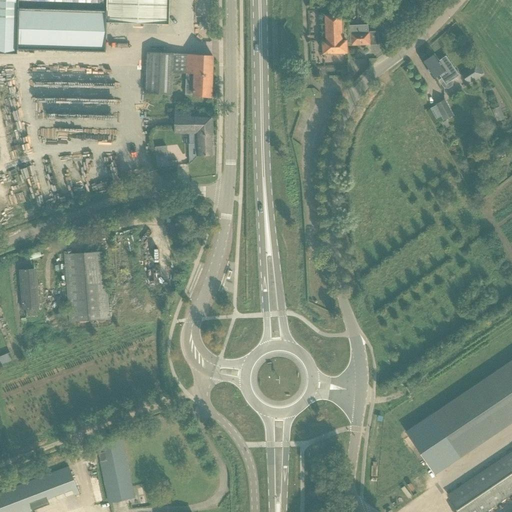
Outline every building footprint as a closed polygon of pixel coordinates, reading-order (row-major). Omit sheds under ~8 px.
[(0,0),(0,53),(16,54),(16,49),(105,52),(106,23),(168,24),(169,0),(0,0)] [(332,15),(322,16),(323,53),(346,53),(346,45),(377,44),(376,34),(376,32),(368,33),(368,25),(347,26),(347,21),(340,21),(340,15),(332,15)] [(147,63),(146,93),(171,94),(172,73),(173,54),(148,53),(147,63)] [(187,55),(186,65),(185,95),(200,97),(210,97),(212,56),(187,55)] [(422,63),(428,71),(433,79),(438,75),(441,79),(438,81),(443,88),(447,89),(451,86),(452,82),(451,80),(458,75),(445,56),(438,61),(434,55),(422,63)] [(469,84),(484,73),(476,61),(461,72),(469,84)] [(444,100),(434,105),(429,108),(435,120),(441,117),(443,121),(453,115),(444,100)] [(491,110),(496,122),(504,118),(499,106),(491,110)] [(174,133),(189,134),(189,144),(195,143),(196,156),(214,156),(212,116),(190,115),(190,109),(174,109),(174,133)] [(169,165),(168,146),(156,146),(157,165),(169,165)] [(64,255),(65,265),(69,322),(109,319),(104,252),(64,255)] [(19,270),(20,280),(22,310),(26,310),(26,318),(37,317),(33,269),(19,270)] [(0,364),(14,360),(11,352),(0,356),(0,364)] [(459,458),(511,421),(511,359),(430,415),(459,458)] [(122,439),(96,444),(108,503),(134,498),(131,484),(122,439)] [(459,511),(484,511),(511,493),(511,451),(449,494),(449,493),(447,494),(459,511)] [(67,466),(0,491),(0,511),(29,511),(78,494),(67,466)] [(143,481),(133,483),(138,508),(148,506),(149,505),(148,499),(147,498),(143,481)]
